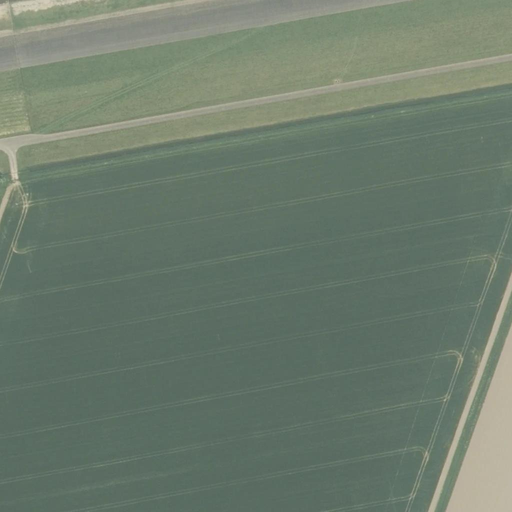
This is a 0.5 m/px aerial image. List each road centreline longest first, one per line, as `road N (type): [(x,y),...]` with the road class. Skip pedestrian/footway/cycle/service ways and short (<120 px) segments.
road 1 (track): [(0,66),(384,0)]
road 2 (track): [(16,143),(267,20)]
